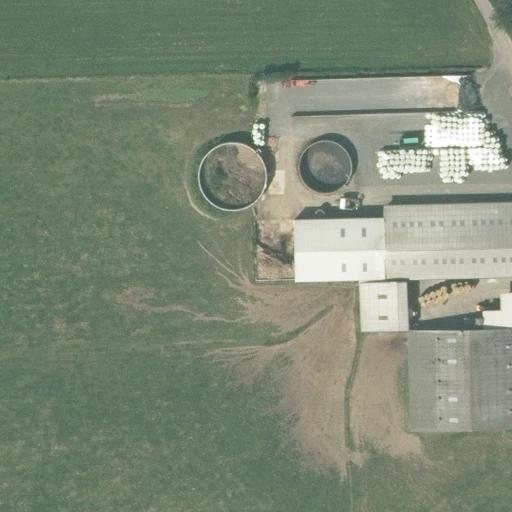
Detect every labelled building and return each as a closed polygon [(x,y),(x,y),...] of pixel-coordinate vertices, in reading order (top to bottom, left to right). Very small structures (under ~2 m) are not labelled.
[(458,75),(457,114),(377,113),(377,146),(486,147),(486,114),(476,114),(477,76),(458,75)] [(339,145),(329,142),(319,142),(310,146),(303,153),(299,162),(298,172),(301,181),(307,189),(316,194),(326,195),(335,193),(344,188),(349,180),(352,170),(351,161),(346,152),(339,145)] [(511,205),(386,209),(387,280),(511,277),(511,205)] [(362,333),(408,332),(406,281),(359,283),(362,333)] [(511,328),(408,332),(411,431),(511,427),(511,328)]
